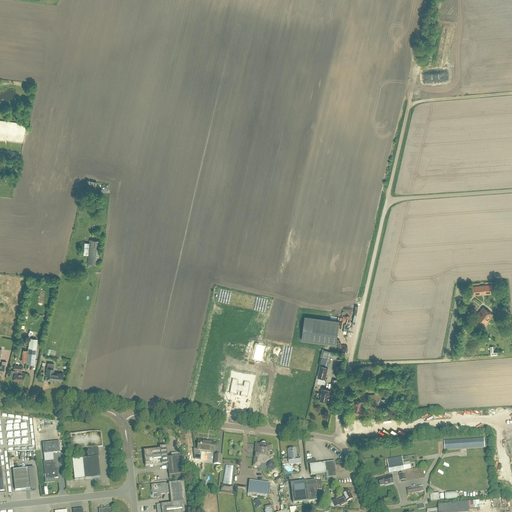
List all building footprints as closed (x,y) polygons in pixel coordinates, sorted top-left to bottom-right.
[(88,180),(86,189),(95,192),(97,182),(88,180)] [(87,264),(98,264),(100,241),(89,240),(87,264)] [(485,292),(485,294),(493,293),(492,285),(472,287),(473,294),(473,295),(479,294),(481,294),(480,292),(485,292)] [(483,307),(478,314),(488,322),(493,315),(483,307)] [(487,323),(488,322),(478,314),(477,315),(478,316),(473,322),(482,329),(487,322),(487,323)] [(302,340),(336,345),(340,321),(305,316),(302,340)] [(34,364),(36,339),(30,338),(28,355),(24,355),(23,360),(27,360),(27,363),(34,364)] [(253,359),(261,361),(265,346),(256,344),(253,359)] [(328,367),(326,366),(328,359),(322,357),(320,365),(317,377),(325,379),(328,367)] [(62,374),(53,373),(53,369),(54,364),(47,363),(46,375),(50,376),(49,380),(61,381),(62,374)] [(22,372),(22,366),(14,365),(14,369),(15,369),(15,371),(13,381),(22,382),(22,380),(24,381),(25,373),(22,372)] [(366,379),(381,379),(380,367),(365,368),(366,379)] [(232,381),(229,395),(236,397),(236,398),(241,399),(241,398),(247,399),(250,385),(244,383),(243,388),(237,387),(238,382),(232,381)] [(328,402),(330,390),(322,388),(320,395),(321,396),(320,400),(328,402)] [(377,405),(377,408),(392,407),(391,398),(381,399),(381,394),(368,395),(368,402),(372,402),(372,405),(377,405)] [(355,407),(353,414),(363,416),(365,409),(360,408),(362,401),(356,400),(355,404),(355,407)] [(378,414),(377,408),(377,405),(372,405),(370,406),(371,417),(376,416),(376,414),(378,414)] [(97,453),(97,448),(102,447),(101,433),(95,432),(70,435),(72,450),(81,450),(82,457),(80,457),(80,460),(72,461),(74,481),(84,480),(100,478),(98,455),(98,453),(97,453)] [(445,451),(485,448),(484,439),(444,442),(445,451)] [(53,465),(55,465),(53,454),(60,453),(59,442),(42,443),(44,462),(43,462),(45,475),(49,475),(49,479),(58,478),(57,469),(54,470),(53,465)] [(213,453),(214,444),(199,442),(198,451),(213,453)] [(266,446),(266,445),(265,444),(264,443),(263,443),(262,443),(261,444),(260,445),(256,445),(255,451),(257,451),(256,453),(255,453),(254,467),(255,467),(257,467),(258,467),(259,466),(259,464),(260,463),(264,463),(270,459),(270,458),(271,457),(272,457),(273,456),(273,454),(272,453),(272,452),(270,452),(271,446),(266,446)] [(162,465),(168,464),(182,463),(181,457),(167,458),(166,447),(160,447),(160,450),(162,465)] [(288,466),(292,465),(300,464),(300,458),(297,458),(295,449),(288,450),(289,459),(288,459),(288,460),(282,460),(283,466),(288,465),(288,466)] [(145,467),(162,465),(160,450),(144,451),(145,467)] [(387,460),(388,465),(390,474),(405,471),(404,470),(410,469),(409,463),(403,464),(402,457),(387,460)] [(315,465),(314,460),(309,461),(310,476),(325,474),(326,479),(336,478),(334,462),(315,465)] [(182,463),(168,464),(169,476),(183,475),(182,463)] [(226,471),(223,471),(222,481),(230,482),(231,471),(234,472),(235,466),(226,465),(226,471)] [(35,491),(36,489),(34,468),(13,471),(15,491),(30,489),(32,491),(35,491)] [(385,486),(394,484),(392,476),(387,477),(387,478),(378,480),(380,486),(385,485),(385,486)] [(322,485),(321,481),(315,481),(290,484),(293,504),(309,502),(309,505),(321,507),(322,485)] [(187,511),(184,482),(169,483),(169,484),(166,484),(151,485),(152,495),(153,495),(153,494),(157,494),(157,498),(161,497),(161,494),(165,493),(165,495),(170,494),(171,504),(157,505),(157,511),(187,511)] [(268,497),(270,485),(249,482),(248,494),(268,497)] [(232,488),(222,487),(221,494),(231,495),(232,488)] [(341,507),(347,504),(346,502),(353,499),(348,491),(342,494),(344,498),(338,501),(341,507)] [(334,508),(339,506),(336,499),(329,503),(331,508),(333,506),(334,508)]
